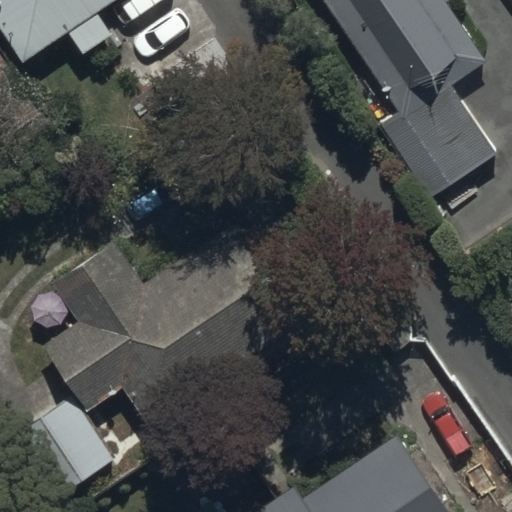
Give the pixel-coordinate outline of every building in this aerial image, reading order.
[(0,0),(0,30),(22,63),(65,33),(82,58),(114,37),(98,14),(117,0),(0,0)] [(486,64),(442,0),(319,0),(396,112),(379,123),(431,199),(497,154),(451,88),(486,64)] [(70,396),(83,415),(121,388),(155,435),(264,356),(261,352),(302,321),(232,225),(146,288),(113,242),(53,285),(78,320),(44,345),(55,360),(51,363),(73,393),(70,396)] [(83,415),(70,396),(17,434),(63,496),(115,458),(83,415)] [(294,487),(257,511),(448,511),(396,436),(303,499),(294,487)]
